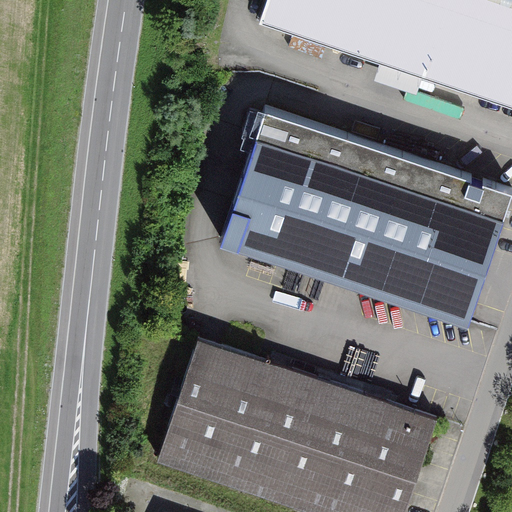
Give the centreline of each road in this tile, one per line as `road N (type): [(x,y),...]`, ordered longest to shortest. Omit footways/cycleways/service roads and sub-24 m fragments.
road 1 (secondary): [(125,0),(70,511)]
road 2 (track): [(13,511),(45,0)]
road 3 (unknown): [(252,0),(263,34),(511,136)]
road 4 (residential): [(511,358),(458,511)]
